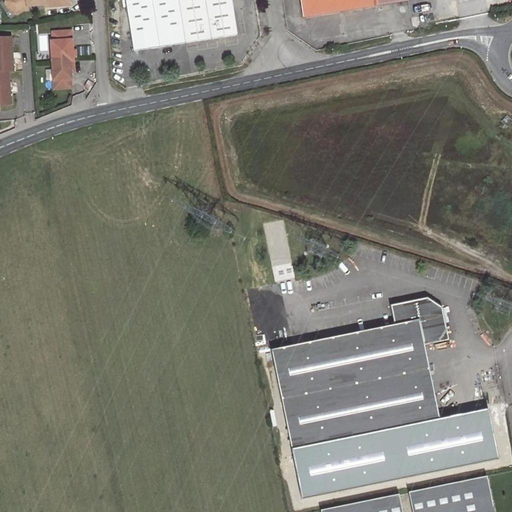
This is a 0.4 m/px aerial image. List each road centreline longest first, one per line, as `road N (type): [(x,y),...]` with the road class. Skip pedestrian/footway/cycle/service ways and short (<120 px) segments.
road 1 (unclassified): [(281,74),(451,39),(501,45)]
road 2 (unclassified): [(107,112),(281,74)]
